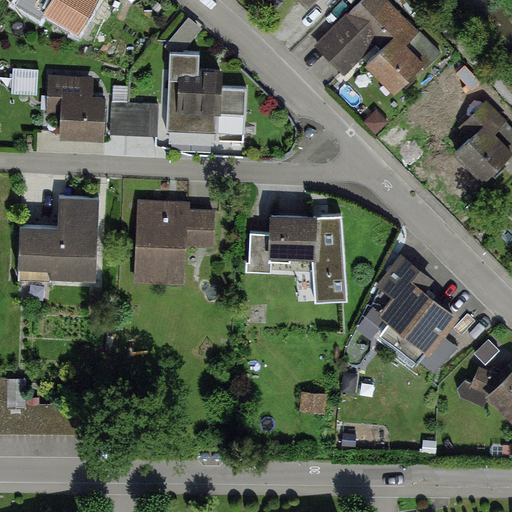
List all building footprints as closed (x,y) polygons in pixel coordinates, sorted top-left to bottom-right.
[(26,0),(78,30),(96,0),(26,0)] [(405,26),(379,0),(366,0),(318,48),(330,60),(345,75),(360,61),(387,88),(421,55),(398,32),(405,26)] [(245,135),(247,87),(220,86),(220,71),(199,70),(200,51),(170,50),(166,131),(245,135)] [(42,90),(42,65),(17,65),(17,89),(42,90)] [(102,137),(104,97),(89,96),(90,79),(54,77),(52,110),(64,111),(63,134),(102,137)] [(159,104),(113,102),(111,131),(157,134),(159,104)] [(511,132),(483,102),(471,112),(483,128),(452,156),(481,184),(511,154),(511,132)] [(103,204),(57,202),(56,229),(23,227),(21,262),(56,264),(55,276),(99,279),(103,204)] [(212,212),(144,210),(141,277),(189,279),(190,244),(211,245),(212,212)] [(314,217),(271,216),(270,231),(250,230),(249,254),(270,255),(270,260),(289,261),(290,254),(312,255),(316,302),(348,299),(341,214),(314,217)] [(450,320),(419,294),(431,280),(403,257),(381,283),(397,297),(383,314),(390,320),(376,338),(412,367),(419,359),(428,368),(437,370),(456,348),(438,333),(450,320)] [(493,356),(483,346),(475,353),(485,363),(493,356)] [(511,371),(503,380),(498,376),(479,368),(473,385),(490,393),(511,415),(511,371)] [(16,381),(0,380),(0,431),(96,432),(97,408),(16,408),(16,381)]
